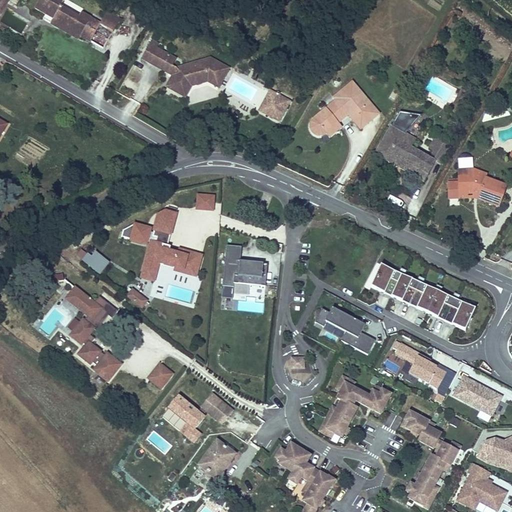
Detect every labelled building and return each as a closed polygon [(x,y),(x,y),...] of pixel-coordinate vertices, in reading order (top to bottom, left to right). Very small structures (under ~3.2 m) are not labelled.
[(0,0),(0,15),(0,16),(8,0),(0,0)] [(54,18),(53,25),(68,33),(72,26),(84,32),(82,36),(104,49),(114,32),(102,24),(100,28),(89,22),(91,18),(81,13),(79,16),(62,7),(64,0),(39,0),(35,8),(45,14),(54,18)] [(102,24),(114,32),(120,21),(107,13),(102,24)] [(43,20),(53,25),(54,18),(45,14),(43,20)] [(102,24),(91,18),(89,22),(100,28),(102,24)] [(72,26),(68,33),(80,40),(82,36),(84,32),(72,26)] [(142,60),(152,65),(159,49),(161,45),(152,40),(142,60)] [(159,49),(152,65),(175,77),(169,88),(188,98),(193,87),(194,82),(206,78),(210,81),(221,87),(230,67),(211,57),(179,68),(174,65),(177,58),(159,49)] [(194,82),(193,87),(210,81),(206,78),(194,82)] [(316,128),(322,127),(336,116),(335,113),(344,107),(349,113),(356,108),(364,119),(376,110),(352,78),(334,92),(335,95),(311,113),(308,118),(309,124),(312,127),(316,128)] [(268,110),(277,90),(272,88),(263,108),(268,110)] [(447,108),(455,114),(466,94),(458,89),(447,108)] [(292,98),(277,90),(268,110),(282,117),(292,98)] [(358,124),(364,119),(356,108),(349,113),(358,124)] [(336,116),(322,127),(326,131),(340,121),(336,116)] [(397,158),(395,165),(421,180),(433,158),(422,151),(420,153),(411,147),(415,139),(392,126),(379,148),(397,158)] [(435,155),(442,159),(450,144),(434,134),(427,146),(431,149),(430,151),(435,155)] [(377,154),(395,165),(397,158),(379,148),(377,154)] [(458,170),(459,176),(471,173),(472,167),(458,170)] [(459,176),(462,192),(479,191),(484,193),(483,199),(503,206),(510,186),(482,175),(483,171),(472,167),(471,173),(459,176)] [(196,194),(195,211),(214,212),(215,195),(196,194)] [(167,259),(202,271),(205,261),(207,262),(210,254),(189,247),(187,251),(178,248),(180,244),(172,241),(176,229),(180,231),(187,211),(176,208),(169,212),(162,232),(166,233),(165,239),(161,238),(149,273),(161,277),(167,259)] [(237,282),(268,286),(271,265),(244,261),(246,246),(231,244),(225,284),(236,286),(237,282)] [(110,264),(95,252),(91,257),(82,250),(76,256),(99,276),(110,264)] [(394,296),(403,275),(384,266),(374,286),(394,296)] [(410,303),(420,282),(403,275),(394,296),(410,303)] [(96,362),(109,374),(123,358),(110,347),(108,349),(94,336),(98,331),(93,326),(98,321),(100,323),(114,308),(116,310),(122,304),(105,289),(101,293),(97,289),(95,291),(82,279),(73,289),(94,308),(89,313),(88,312),(85,315),(79,310),(71,318),(77,324),(75,326),(85,335),(86,334),(89,337),(81,346),(92,356),(94,354),(99,359),(96,362)] [(430,312),(439,291),(420,282),(410,303),(430,312)] [(134,291),(147,302),(152,296),(139,285),(134,291)] [(449,321),(459,300),(439,291),(430,312),(449,321)] [(468,331),(478,308),(459,300),(449,321),(468,331)] [(342,340),(369,354),(376,340),(362,332),(365,324),(333,308),(331,313),(323,309),(316,323),(324,327),(327,322),(347,332),(342,340)] [(451,373),(420,357),(410,376),(441,393),(451,373)] [(306,381),(307,358),(291,358),(290,381),(306,381)] [(150,373),(161,384),(173,371),(162,360),(150,373)] [(503,395),(461,373),(450,395),(491,417),(503,395)] [(346,388),(351,392),(354,388),(344,381),(337,391),(342,394),(346,388)] [(378,421),(387,407),(379,402),(373,398),(369,404),(351,392),(346,388),(342,394),(337,402),(340,404),(327,425),(323,432),(329,436),(337,440),(355,414),(350,410),(353,405),(378,421)] [(210,394),(205,401),(208,403),(203,409),(219,423),(229,411),(210,394)] [(194,444),(202,435),(196,430),(206,418),(178,396),(161,418),(194,444)] [(379,402),(387,407),(389,403),(381,398),(379,402)] [(327,440),(329,436),(323,432),(327,425),(324,423),(317,433),(327,440)] [(399,508),(404,511),(414,511),(416,510),(438,477),(442,480),(451,466),(444,461),(432,453),(436,447),(418,436),(421,432),(407,423),(403,429),(398,436),(416,447),(414,452),(427,461),(429,457),(435,462),(429,470),(425,468),(406,498),(401,504),(399,508)] [(511,435),(506,440),(498,438),(489,467),(511,473),(511,435)] [(221,461),(229,450),(215,440),(197,466),(216,478),(225,464),(221,461)] [(286,444),(279,453),(273,461),(271,463),(285,472),(280,479),(287,485),(292,478),(303,487),(293,502),(299,507),(295,511),(303,511),(320,489),(321,490),(325,484),(319,479),(318,480),(298,465),(303,457),(286,444)] [(233,453),(229,450),(221,461),(225,464),(233,453)] [(444,461),(451,466),(454,461),(447,457),(444,461)] [(495,475),(473,464),(468,475),(473,477),(461,502),(478,510),(481,505),(495,511),(503,511),(511,495),(511,490),(492,481),(495,475)] [(397,501),(401,504),(406,498),(402,494),(397,501)]
